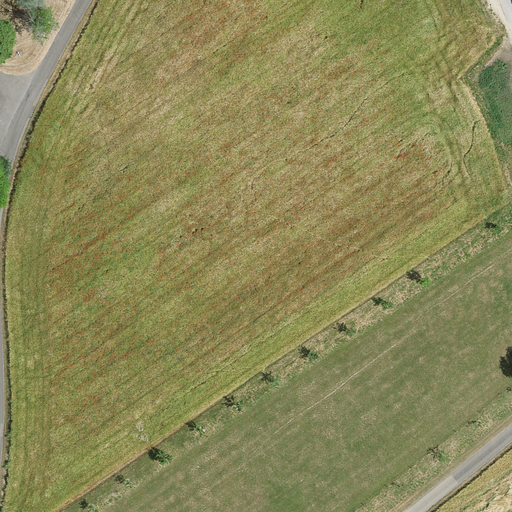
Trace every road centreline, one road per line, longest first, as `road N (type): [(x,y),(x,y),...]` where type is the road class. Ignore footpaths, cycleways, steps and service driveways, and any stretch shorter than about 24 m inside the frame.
road 1 (unclassified): [(84,0),(13,123),(0,182)]
road 2 (unclassified): [(511,434),(418,511)]
